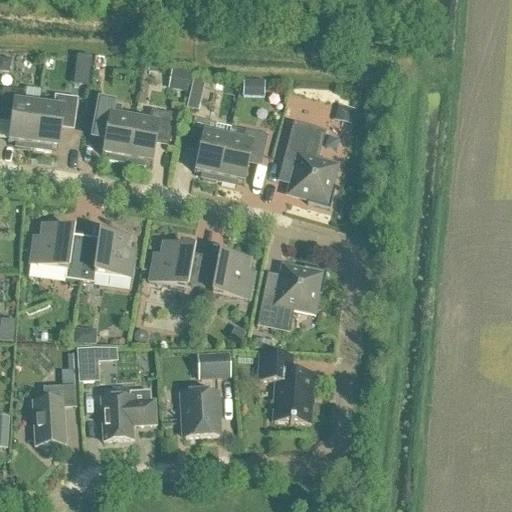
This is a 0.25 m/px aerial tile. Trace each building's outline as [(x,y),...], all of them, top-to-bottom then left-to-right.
[(73,86),(87,88),(91,60),(77,58),(73,86)] [(172,68),(168,90),(187,93),(191,71),(172,68)] [(197,114),(205,83),(193,80),(184,111),(197,114)] [(265,102),(265,87),(245,87),(244,101),(265,102)] [(0,109),(0,120),(12,122),(9,146),(16,147),(15,152),(32,154),(38,110),(24,108),(25,96),(2,93),(0,109)] [(38,110),(32,154),(50,156),(50,152),(57,153),(61,128),(74,130),(77,102),(54,100),(53,112),(38,110)] [(94,133),(107,135),(102,159),(109,161),(109,165),(126,169),(134,124),(119,122),(122,110),(99,106),(94,133)] [(134,124),(126,169),(143,172),(144,167),(151,168),(155,144),(168,146),(173,119),(150,115),(148,127),(134,124)] [(202,178),(200,183),(218,187),(227,143),(213,140),(216,128),(193,123),(187,150),(200,153),(195,177),(202,178)] [(330,191),(335,172),(316,167),(325,136),(293,127),(283,165),(297,169),(289,199),(308,204),(307,209),(329,215),(335,192),(330,191)] [(227,143),(218,187),(235,191),(236,186),(243,188),(248,163),(261,166),(267,140),(244,135),(242,146),(227,143)] [(33,242),(29,270),(66,274),(64,284),(79,286),(85,241),(72,240),(73,235),(41,231),(40,243),(33,242)] [(128,255),(130,243),(99,238),(98,243),(85,241),(79,286),(93,288),(95,279),(131,283),(135,256),(128,255)] [(205,261),(192,259),(193,254),(162,248),(160,261),(153,260),(148,287),(185,294),(186,289),(199,291),(205,261)] [(212,294),(211,299),(249,306),(254,279),(247,277),(250,265),(219,259),(218,264),(205,261),(199,291),(212,294)] [(262,301),(256,331),(289,338),(293,314),(312,318),(316,298),(321,299),(325,277),(303,272),(302,277),(283,273),(277,304),(262,301)] [(0,343),(13,344),(14,323),(0,323),(0,343)] [(97,365),(115,365),(115,352),(76,353),(76,385),(97,385),(97,365)] [(230,384),(229,359),(196,360),(197,386),(230,384)] [(273,427),(289,428),(289,429),(293,430),(293,428),(309,429),(311,379),(289,378),(290,362),(260,361),(259,387),(276,387),(273,427)] [(61,380),(61,392),(42,393),(43,407),(32,407),(34,452),(65,450),(63,413),(75,413),(73,379),(61,380)] [(218,397),(182,399),(184,443),(217,441),(215,415),(219,415),(218,397)] [(130,407),(130,402),(100,404),(103,447),(133,445),(132,432),(155,431),(154,406),(130,407)] [(0,418),(0,450),(7,451),(9,420),(0,418)]
